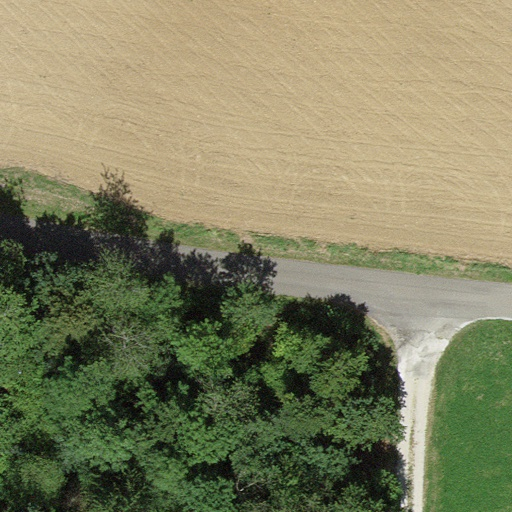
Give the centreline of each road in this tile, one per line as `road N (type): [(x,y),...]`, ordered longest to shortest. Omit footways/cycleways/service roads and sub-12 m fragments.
road 1 (unclassified): [(0,247),(511,305)]
road 2 (track): [(416,511),(424,296)]
